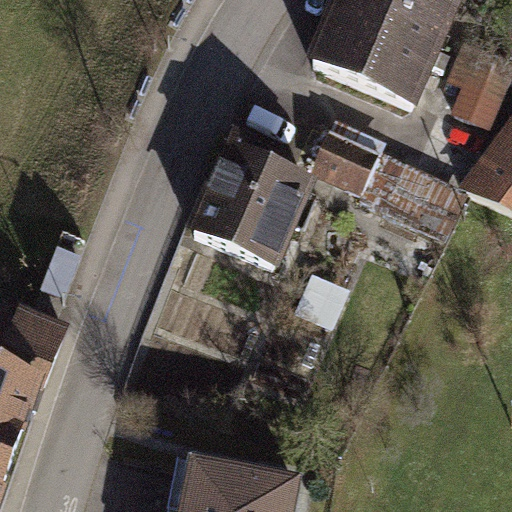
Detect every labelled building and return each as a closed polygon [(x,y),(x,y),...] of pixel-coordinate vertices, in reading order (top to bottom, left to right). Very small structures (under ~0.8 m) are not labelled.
[(461,0),(345,0),(315,72),(414,113),(461,0)] [(511,78),(483,66),(459,117),(493,132),(511,89),(511,78)] [(265,144),(232,131),(188,237),(278,274),(316,185),(258,161),(265,144)] [(511,136),(469,195),(511,210),(511,136)] [(316,175),(364,196),(380,160),(332,139),(316,175)] [(0,504),(65,327),(13,309),(0,343),(0,504)] [(288,511),(293,488),(187,468),(178,511),(288,511)]
